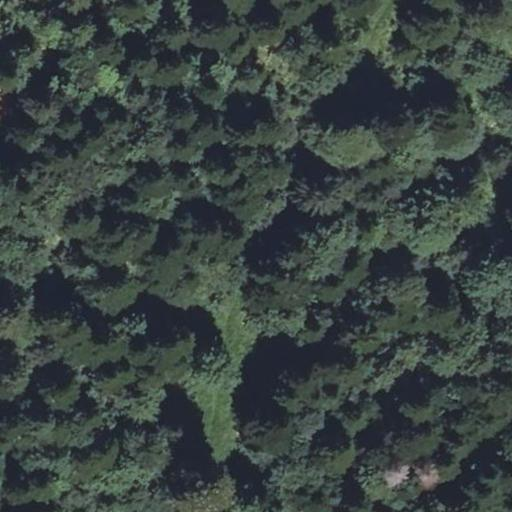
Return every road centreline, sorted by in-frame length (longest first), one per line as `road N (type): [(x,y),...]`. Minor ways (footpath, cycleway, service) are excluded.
road 1 (track): [(186,511),(211,423),(227,315),(309,162),(337,91),(392,0)]
road 2 (track): [(95,0),(0,106)]
